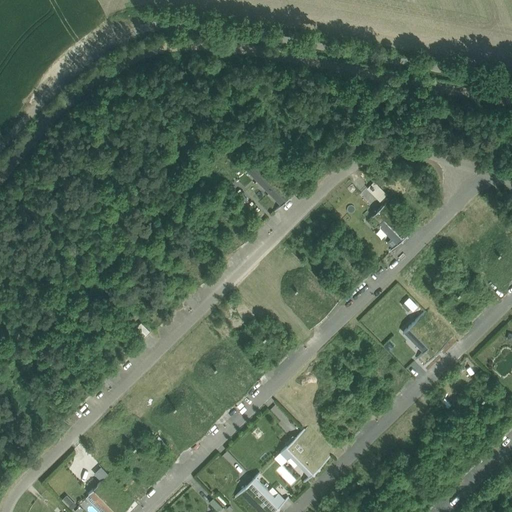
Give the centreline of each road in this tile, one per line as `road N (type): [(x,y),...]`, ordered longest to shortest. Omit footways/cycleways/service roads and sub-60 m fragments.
road 1 (unknown): [(0,181),(94,83),(170,45),(300,59),(511,103)]
road 2 (unclassified): [(511,85),(173,20),(88,54),(0,142)]
road 3 (unclassified): [(98,408),(347,168),(384,152),(489,173)]
road 4 (unclassified): [(489,173),(147,510)]
road 5 (unclassified): [(511,297),(293,511)]
road 6 (unclassified): [(98,408),(10,497),(7,511)]
